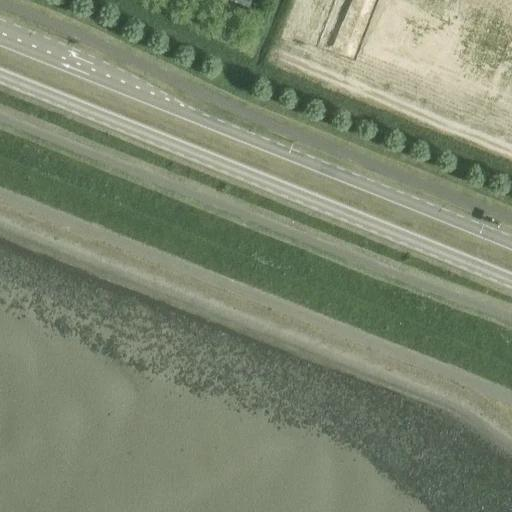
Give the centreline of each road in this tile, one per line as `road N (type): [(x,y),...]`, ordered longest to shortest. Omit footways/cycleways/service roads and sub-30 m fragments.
road 1 (tertiary): [(0,74),(511,286)]
road 2 (tertiary): [(511,249),(0,41)]
